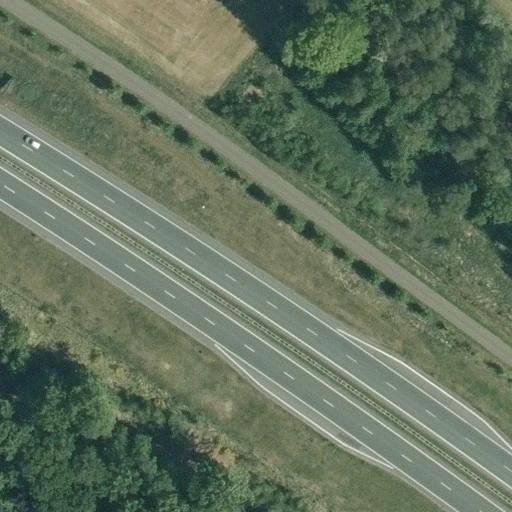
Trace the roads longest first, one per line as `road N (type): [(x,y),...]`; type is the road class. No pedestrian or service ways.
road 1 (unclassified): [(5,0),(511,359)]
road 2 (trunk): [(511,473),(0,129)]
road 3 (trunk): [(0,180),(478,511)]
